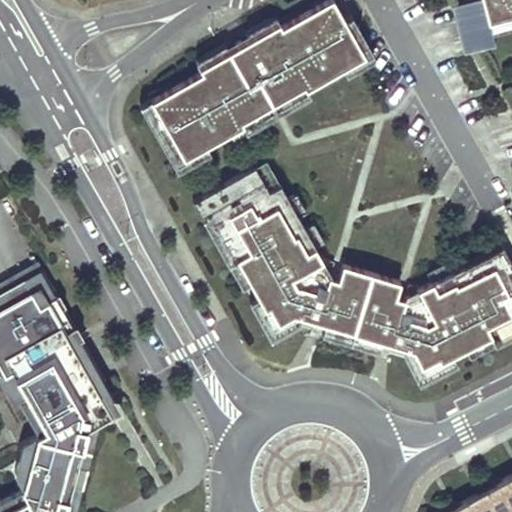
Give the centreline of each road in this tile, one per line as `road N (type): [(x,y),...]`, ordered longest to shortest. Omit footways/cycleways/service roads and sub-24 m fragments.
road 1 (residential): [(27,84),(234,460)]
road 2 (residential): [(283,407),(227,377),(143,233),(82,97)]
road 3 (residential): [(199,0),(91,28),(52,50)]
road 4 (residential): [(82,97),(199,0)]
road 5 (residential): [(511,406),(386,463)]
road 6 (residential): [(386,463),(372,433),(347,412),(316,403),(283,407)]
